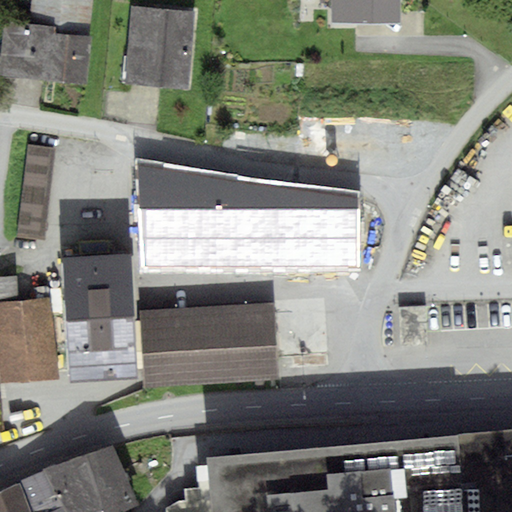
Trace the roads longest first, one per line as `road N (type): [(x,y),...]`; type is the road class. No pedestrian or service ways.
road 1 (residential): [(415,209),(360,185),(249,170),(0,113)]
road 2 (tertiary): [(0,468),(78,437),(179,414),(361,403)]
road 3 (primary): [(257,511),(164,446),(0,301)]
road 4 (residential): [(361,403),(373,314),(415,209)]
road 5 (residential): [(415,209),(447,154),(511,79)]
road 6 (tertiary): [(361,403),(511,397)]
